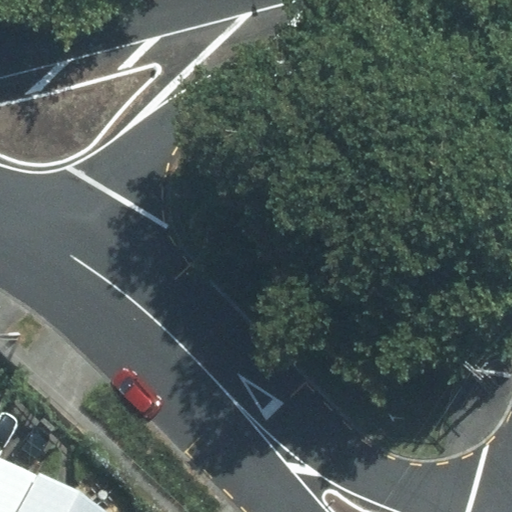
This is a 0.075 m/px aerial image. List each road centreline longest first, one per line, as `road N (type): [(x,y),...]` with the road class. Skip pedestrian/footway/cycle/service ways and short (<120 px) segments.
road 1 (residential): [(355,511),(165,323),(86,263)]
road 2 (residential): [(313,15),(185,103),(147,153),(86,263)]
road 3 (residential): [(0,48),(137,22),(313,15)]
